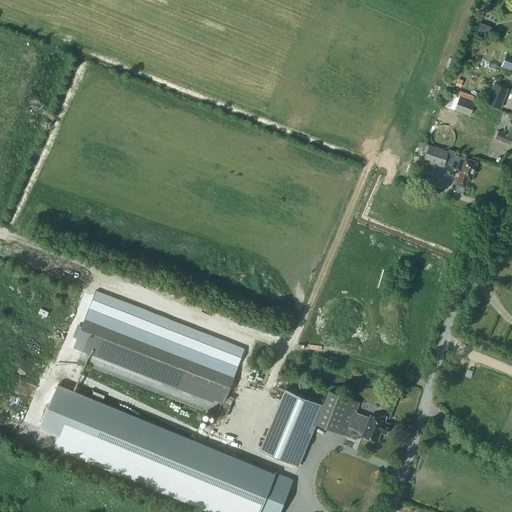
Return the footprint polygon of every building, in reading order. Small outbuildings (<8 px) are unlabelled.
[(485,24),(482,32),(489,34),(492,26),(485,24)] [(511,53),(507,52),(502,65),(511,69),(511,53)] [(479,66),(495,72),(498,65),(476,56),(474,62),(480,64),(479,66)] [(501,100),(506,87),(495,83),(490,96),(501,100)] [(471,114),(475,102),(460,96),(455,107),(471,114)] [(498,131),(495,138),(511,144),(511,140),(511,118),(511,119),(509,125),(511,126),(507,135),(498,131)] [(431,163),(432,160),(445,165),(445,162),(449,151),(448,151),(430,145),(424,161),(431,163)] [(468,178),(471,179),(472,177),(473,177),(474,173),(473,173),(477,162),(465,158),(464,158),(455,155),(451,165),(451,166),(461,169),(459,174),(459,175),(456,183),(465,186),(468,178)] [(217,412),(226,416),(232,401),(225,398),(241,358),(100,303),(78,359),(216,413),(217,412)] [(212,511),(278,511),(292,479),(57,383),(34,439),(212,511)] [(378,418),(370,415),(369,418),(355,412),(359,402),(329,390),(316,422),(346,435),(349,425),(363,431),(362,435),(376,441),(380,432),(385,434),(389,424),(384,422),(387,417),(383,416),(381,417),(378,418)]
